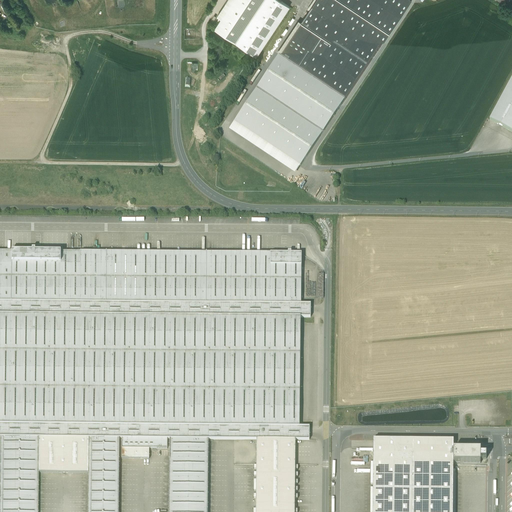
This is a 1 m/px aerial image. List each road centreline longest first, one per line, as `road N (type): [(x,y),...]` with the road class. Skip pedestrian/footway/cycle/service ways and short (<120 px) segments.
road 1 (secondary): [(511,212),(223,201),(192,177),(180,153),(175,48)]
road 2 (unknown): [(305,162),(350,166),(511,150)]
road 3 (track): [(140,43),(100,32),(69,38),(71,83),(38,162)]
road 4 (track): [(38,162),(184,164)]
